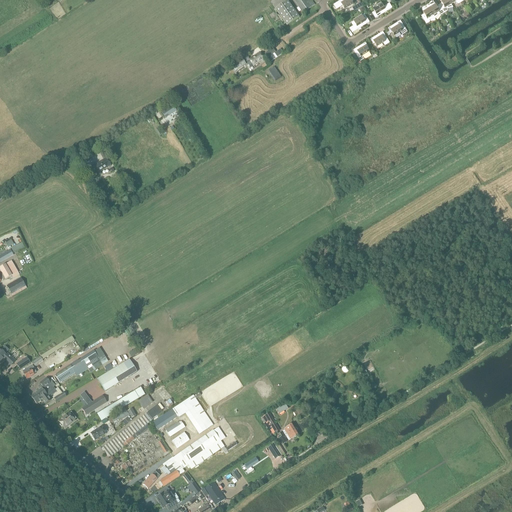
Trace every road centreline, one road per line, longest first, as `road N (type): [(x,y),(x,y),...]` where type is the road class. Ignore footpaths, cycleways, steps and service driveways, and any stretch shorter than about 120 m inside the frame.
road 1 (unclassified): [(398,396),(216,511)]
road 2 (tertiary): [(139,511),(0,389)]
road 3 (unknown): [(103,511),(0,412)]
road 4 (unclassified): [(0,199),(118,127)]
